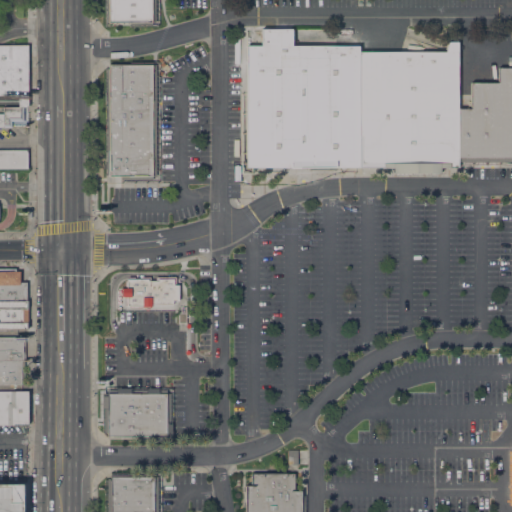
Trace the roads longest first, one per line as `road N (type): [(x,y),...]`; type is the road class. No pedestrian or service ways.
road 1 (residential): [(45,457),(253,448),(293,427),(391,348),(511,338)]
road 2 (residential): [(511,187),(310,189),(182,240),(73,249)]
road 3 (primary): [(71,511),(73,249)]
road 4 (primary): [(49,250),(44,509)]
road 5 (primary): [(73,166),(71,0)]
